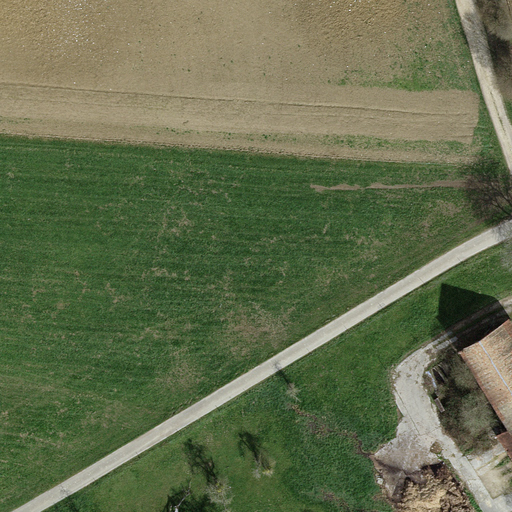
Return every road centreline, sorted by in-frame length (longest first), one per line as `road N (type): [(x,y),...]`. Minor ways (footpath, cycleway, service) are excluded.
road 1 (residential): [(18,511),(511,229)]
road 2 (track): [(465,0),(511,142)]
